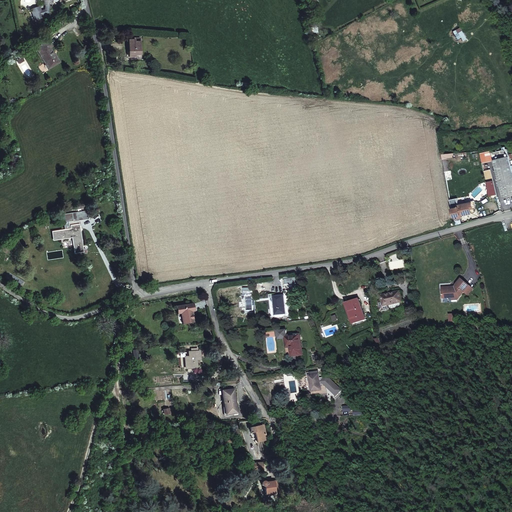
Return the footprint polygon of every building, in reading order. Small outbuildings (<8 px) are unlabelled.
[(50,1),(47,1),(46,5),(40,7),(40,5),(33,7),(35,14),(43,12),(43,10),(50,8),(50,1)] [(466,40),(461,31),(457,33),(462,42),(466,40)] [(50,41),(45,33),(33,42),(44,58),(47,56),(49,60),(57,55),(48,42),(50,41)] [(140,40),(128,40),(128,55),(140,55),(140,40)] [(511,167),(509,154),(507,149),(492,153),(503,197),(511,194),(511,167)] [(492,151),(481,153),(483,163),(493,161),(492,151)] [(445,172),(448,171),(448,166),(447,158),(454,157),(453,153),(442,154),(445,172)] [(497,194),(494,185),(487,187),(489,196),(490,196),(497,194)] [(459,205),(458,198),(450,200),(454,217),(461,215),(472,213),(471,209),(476,208),(475,202),(472,203),(472,201),(465,203),(466,204),(459,205)] [(84,228),(59,231),(60,239),(78,237),(79,251),(91,249),(92,247),(91,245),(87,246),(84,228)] [(457,287),(443,288),(444,298),(458,297),(458,295),(462,295),(469,286),(462,279),(456,285),(457,287)] [(402,301),(400,291),(381,296),(382,302),(383,306),(388,305),(402,301)] [(274,297),(276,315),(286,314),(284,296),(274,297)] [(359,299),(347,303),(354,324),(366,320),(359,299)] [(383,306),(382,302),(378,303),(380,311),(389,309),(389,308),(388,305),(383,306)] [(194,303),(176,306),(177,314),(181,313),(183,324),(194,322),(192,311),(195,311),(194,303)] [(302,354),(299,335),(286,337),(287,344),(289,343),(290,347),(291,346),(292,356),(302,354)] [(185,357),(185,368),(197,367),(196,359),(200,359),(200,351),(197,351),(197,348),(191,349),(191,352),(189,352),(189,357),(185,357)] [(311,375),(310,376),(311,387),(312,387),(312,391),(322,390),(320,382),(322,381),(327,387),(329,386),(330,387),(329,389),(333,393),(335,391),(338,391),(339,393),(342,389),(327,376),(327,375),(325,377),(320,378),(318,371),(311,372),(311,375)] [(222,391),(225,414),(237,413),(234,389),(222,391)] [(266,434),(264,424),(254,427),(254,426),(250,427),(251,432),(255,431),(257,442),(265,440),(264,435),(266,434)] [(274,482),(266,483),(266,482),(265,482),(265,481),(264,481),(263,481),(262,481),(262,482),(261,482),(261,483),(261,484),(262,485),(262,486),(263,486),(264,486),(266,495),(280,493),(278,480),(273,481),(274,482)]
